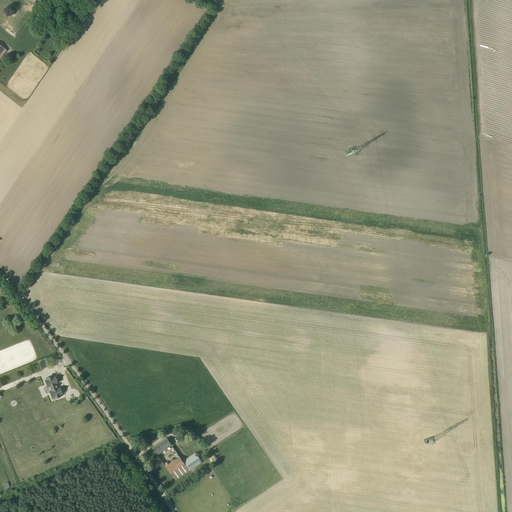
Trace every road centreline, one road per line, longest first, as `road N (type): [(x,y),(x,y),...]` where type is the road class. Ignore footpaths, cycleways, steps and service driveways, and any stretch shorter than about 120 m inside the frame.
road 1 (track): [(213,0),(214,12),(124,154),(28,293),(19,295)]
road 2 (unclassified): [(164,497),(0,273)]
